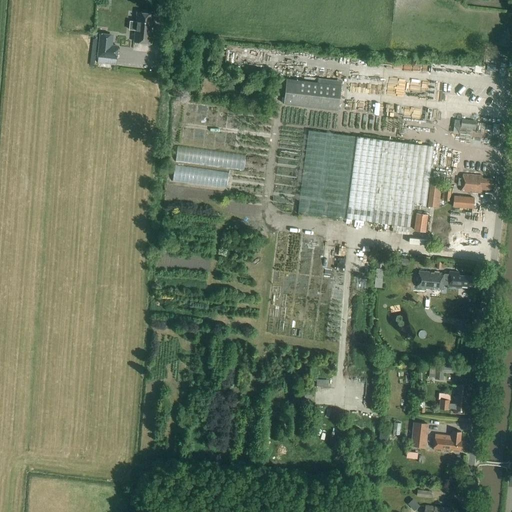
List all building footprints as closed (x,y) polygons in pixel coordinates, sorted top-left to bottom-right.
[(137,12),(136,22),(130,22),(129,30),(135,31),(134,42),(151,44),(154,14),(137,12)] [(114,35),(99,33),(97,57),(98,57),(97,63),(116,65),(118,45),(113,45),(114,35)] [(340,86),(317,83),(287,80),(284,104),(338,110),(340,86)] [(433,147),(308,131),(298,214),(345,220),(345,219),(409,227),(412,205),(426,206),(433,147)] [(176,159),(192,163),(195,148),(179,145),(176,159)] [(221,153),(221,167),(245,168),(246,154),(221,153)] [(174,182),(228,187),(230,171),(175,166),(174,182)] [(432,183),(442,184),(443,173),(433,172),(432,183)] [(463,175),(461,192),(481,194),(481,190),(489,191),(490,187),(492,188),(493,180),(482,179),(482,176),(463,175)] [(427,207),(439,208),(442,184),(432,183),(430,183),(427,207)] [(451,189),(443,188),(441,201),(449,202),(451,189)] [(453,207),(472,209),(473,198),(454,196),(453,207)] [(414,230),(425,232),(427,215),(416,214),(414,230)] [(376,269),(374,288),(382,288),(383,269),(376,269)] [(449,274),(426,273),(419,272),(417,288),(443,290),(444,285),(448,285),(448,286),(468,288),(469,285),(471,286),(472,277),(459,276),(459,273),(449,272),(449,274)] [(456,367),(435,365),(434,379),(443,380),(444,373),(455,374),(456,367)] [(458,396),(455,395),(454,404),(448,403),(449,400),(441,400),(440,409),(448,410),(448,409),(454,409),(454,413),(467,415),(469,389),(466,389),(466,386),(459,385),(458,396)] [(413,423),(413,424),(411,447),(426,449),(429,425),(413,423)] [(379,431),(378,444),(389,445),(390,432),(379,431)] [(461,451),(462,441),(460,441),(461,432),(452,431),(451,437),(435,435),(433,450),(450,452),(450,449),(461,451)] [(407,457),(418,459),(419,452),(408,450),(407,457)] [(417,497),(431,499),(431,492),(417,491),(417,497)] [(408,504),(414,510),(419,506),(413,500),(408,504)]
